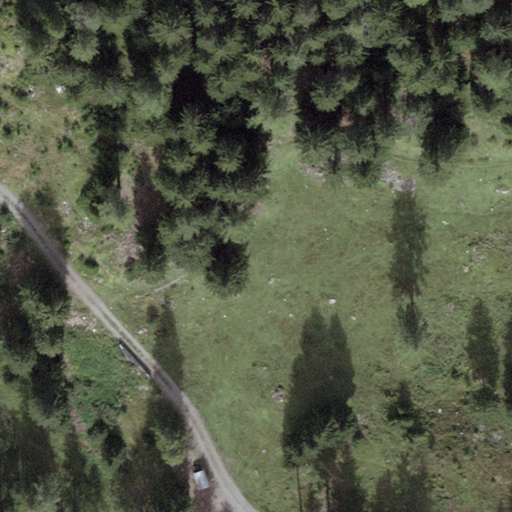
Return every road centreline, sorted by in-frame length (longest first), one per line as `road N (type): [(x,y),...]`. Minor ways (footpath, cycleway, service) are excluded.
road 1 (track): [(98,306),(171,386),(213,463),(256,511)]
road 2 (track): [(98,306),(18,201),(0,192)]
